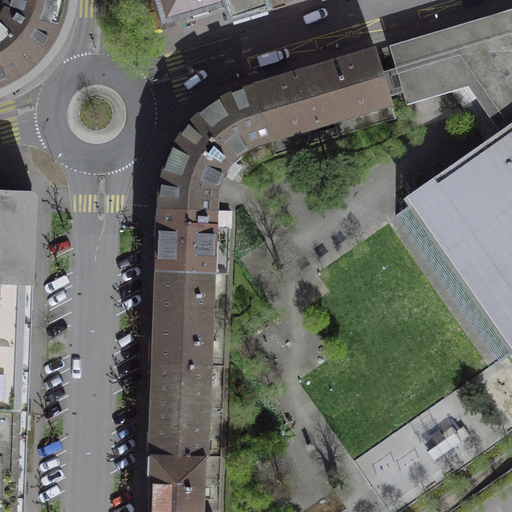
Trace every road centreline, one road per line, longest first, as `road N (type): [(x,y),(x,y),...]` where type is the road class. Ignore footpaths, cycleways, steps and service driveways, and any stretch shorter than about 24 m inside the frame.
road 1 (residential): [(84,511),(92,140)]
road 2 (residential): [(126,92),(433,0)]
